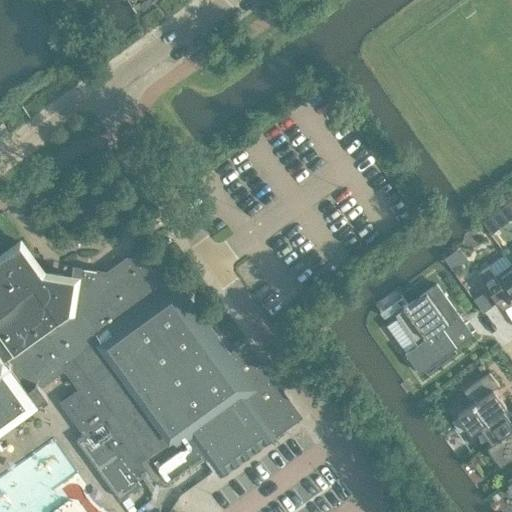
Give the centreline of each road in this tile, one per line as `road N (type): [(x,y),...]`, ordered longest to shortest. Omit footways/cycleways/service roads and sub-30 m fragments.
road 1 (residential): [(94,92),(229,0)]
road 2 (residential): [(94,92),(0,167)]
